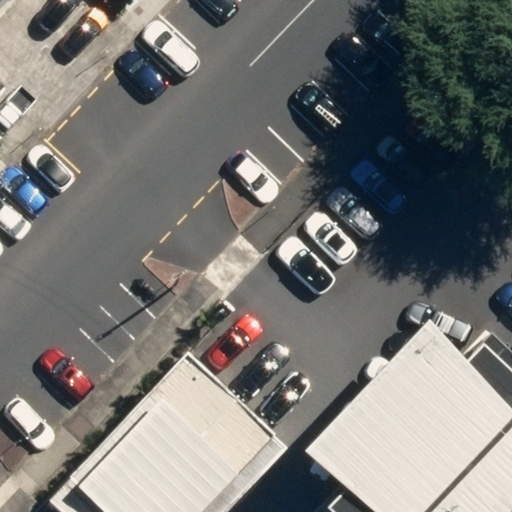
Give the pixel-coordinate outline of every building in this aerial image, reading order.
[(0,0),(0,25),(23,0),(0,0)] [(511,366),(511,283),(476,334),(511,366)] [(451,511),(511,447),(511,411),(382,290),(273,407),(386,511),(451,511)] [(226,511),(287,446),(186,353),(47,501),(59,511),(226,511)] [(511,511),(511,489),(490,511),(511,511)]
